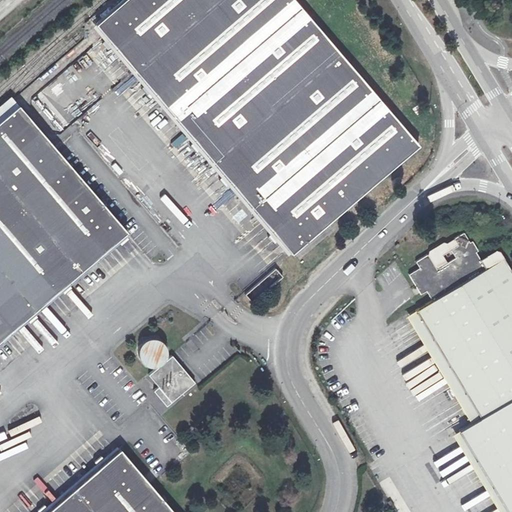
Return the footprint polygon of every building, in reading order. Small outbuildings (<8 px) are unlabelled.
[(291,252),(418,144),(295,0),(122,0),(96,23),(291,252)] [(0,338),(126,230),(18,104),(0,119),(0,338)] [(481,416),(471,422),(459,429),(508,511),(511,511),(511,271),(503,257),(485,268),(476,251),(478,250),(472,240),(469,241),(464,232),(454,238),(458,245),(450,249),(455,257),(436,269),(427,254),(415,261),(419,267),(408,274),(415,286),(418,285),(422,292),(426,290),(432,300),(416,310),(481,416)] [(220,342),(215,346),(226,360),(231,355),(220,342)] [(218,367),(226,360),(215,346),(206,353),(218,367)] [(171,401),(195,382),(172,354),(148,374),(171,401)] [(174,511),(120,448),(44,511),(174,511)]
